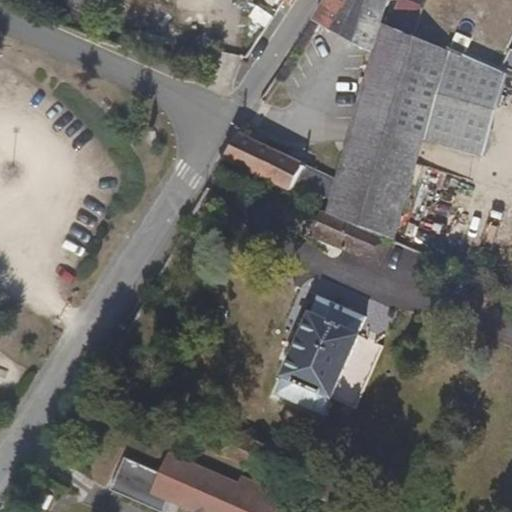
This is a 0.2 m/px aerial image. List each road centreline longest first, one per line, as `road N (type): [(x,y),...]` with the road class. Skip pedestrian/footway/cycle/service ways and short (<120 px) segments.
road 1 (residential): [(0,475),(224,117)]
road 2 (residential): [(0,15),(224,117)]
road 3 (residential): [(224,117),(304,0)]
